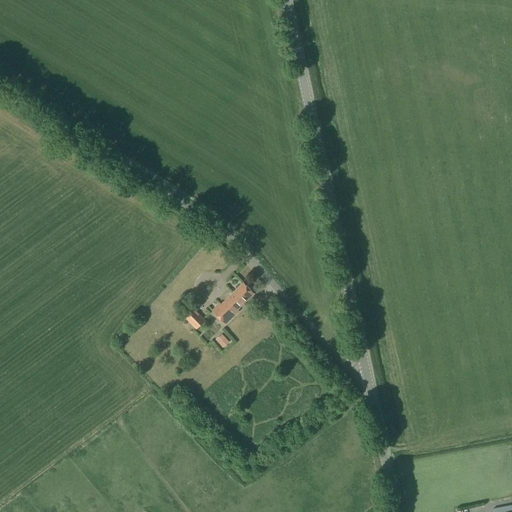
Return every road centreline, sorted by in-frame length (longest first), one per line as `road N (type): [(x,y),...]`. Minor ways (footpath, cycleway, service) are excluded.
road 1 (unclassified): [(370,386),(329,355),(261,263),(148,180),(0,92)]
road 2 (secondary): [(370,386),(284,0)]
road 3 (secondary): [(395,511),(370,386)]
